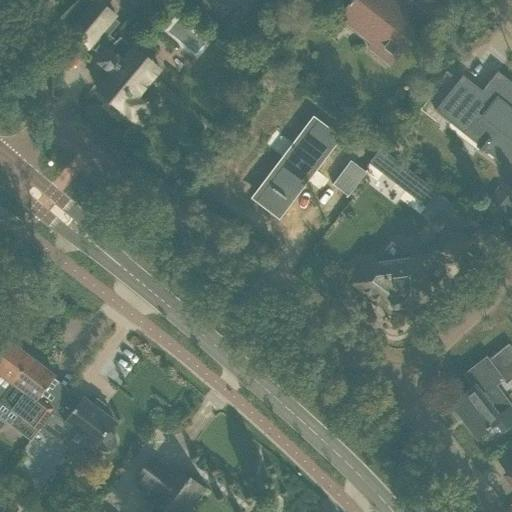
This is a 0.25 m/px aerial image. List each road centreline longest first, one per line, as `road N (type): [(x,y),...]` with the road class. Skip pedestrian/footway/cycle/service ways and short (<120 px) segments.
road 1 (residential): [(392,391),(74,137),(49,131),(16,154)]
road 2 (tertiary): [(391,511),(294,415),(91,241)]
road 3 (residential): [(392,391),(511,276)]
road 4 (residential): [(487,511),(392,391)]
